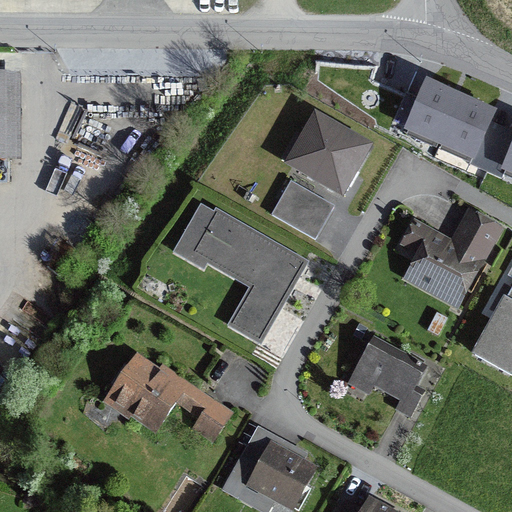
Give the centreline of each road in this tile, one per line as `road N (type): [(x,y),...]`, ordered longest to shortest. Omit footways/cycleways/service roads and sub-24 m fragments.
road 1 (residential): [(459,511),(285,417),(278,391),(393,188),(414,181),(456,195)]
road 2 (residential): [(423,37),(274,27),(0,26)]
